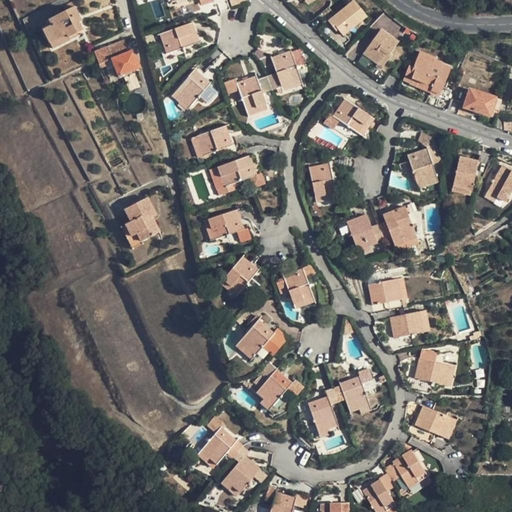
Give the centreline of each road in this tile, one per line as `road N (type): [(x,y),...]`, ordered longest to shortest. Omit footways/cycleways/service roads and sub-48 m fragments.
road 1 (residential): [(345,68),(308,108),(292,137),(288,168),(316,255),(393,370),(400,404),(384,446),(368,462),(324,475),(289,460)]
road 2 (residential): [(130,0),(174,184)]
road 3 (residential): [(511,141),(396,99)]
